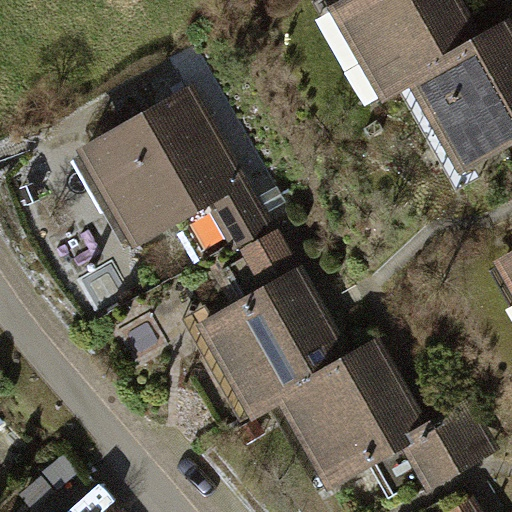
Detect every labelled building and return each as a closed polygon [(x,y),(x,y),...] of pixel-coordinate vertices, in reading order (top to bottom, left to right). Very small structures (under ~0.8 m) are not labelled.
[(455,46),(480,32),(461,0),(336,0),(324,7),(378,101),(405,86),(461,55),(455,46)] [(511,23),(508,16),(480,32),(455,46),(461,55),(405,86),(456,174),(511,142),(511,23)] [(192,81),(72,149),(129,249),(205,205),(232,252),(237,249),(275,227),(192,81)] [(324,365),(350,350),(301,263),(298,264),(277,226),(275,227),(237,249),(259,287),(193,324),(248,420),(276,404),(329,374),(324,365)] [(511,248),(491,261),(511,297),(511,248)] [(377,334),(350,350),(324,365),(329,374),(276,404),(325,490),(399,448),(425,492),(500,450),(469,396),(426,421),(377,334)] [(483,511),(473,495),(446,511),(483,511)]
